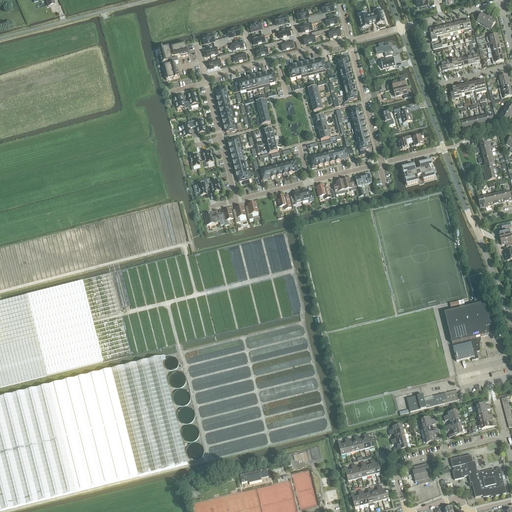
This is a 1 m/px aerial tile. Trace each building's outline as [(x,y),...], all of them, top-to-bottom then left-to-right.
[(418,8),(429,5),(427,0),(416,0),(418,8)] [(322,8),(323,14),(316,16),(317,20),(326,17),(325,14),(334,12),(335,12),(334,9),(335,9),(334,6),(333,6),(333,5),(333,6),(331,6),(331,4),(325,6),(326,7),(322,8)] [(374,15),(370,15),(372,24),(376,23),(377,25),(384,23),(381,10),(373,12),(374,15)] [(307,19),(308,22),(317,20),(316,16),(309,17),(308,12),(307,12),(304,13),(304,11),(298,12),(298,14),(297,15),(297,14),(296,15),(297,15),(296,15),(297,18),(298,21),(299,21),(298,21),(307,19)] [(366,14),(359,16),(362,29),(370,27),(369,25),(372,24),(370,15),(367,16),(366,14)] [(476,24),(481,26),(486,18),(481,15),(479,18),(478,18),(474,19),(475,23),(476,23),(476,24)] [(275,20),(276,26),(269,28),(270,32),(279,29),(278,26),(287,24),(288,24),(287,21),(287,18),(286,18),(286,17),(286,18),(284,18),(284,16),(278,18),(278,19),(275,20)] [(487,18),(486,18),(481,26),(485,29),(491,20),(489,20),(491,17),(490,16),(489,16),(488,16),(487,18)] [(326,17),(317,20),(318,24),(325,22),(327,27),(338,24),(338,25),(338,24),(338,21),(337,21),(336,18),(327,21),(326,17)] [(301,33),(301,34),(302,34),(312,31),(311,26),(318,24),(317,20),(308,22),(309,25),(300,27),(300,30),(301,33)] [(495,23),(491,20),(485,29),(490,32),(495,23)] [(260,24),(257,25),(256,23),(251,25),(251,26),(250,27),(249,27),(250,27),(249,27),(250,30),(251,33),(260,31),(261,34),(270,32),(269,28),(264,29),(263,24),(261,24),(260,24)] [(460,32),(463,31),(464,34),(466,33),(464,23),(462,23),(458,23),(460,32)] [(451,25),(448,26),(450,34),(453,33),(454,36),(456,36),(453,25),(452,26),(451,25)] [(237,28),(231,30),(231,32),(228,32),(229,38),(222,40),(223,44),(232,41),(231,38),(240,36),(240,33),(239,30),(239,29),(238,29),(238,30),(237,30),(237,28)] [(432,32),(430,33),(432,42),(437,40),(436,38),(440,37),(438,28),(434,29),(434,30),(432,30),(432,32)] [(279,29),(270,32),(271,36),(278,34),(280,39),(290,36),(290,37),(291,37),(291,36),(291,33),(290,33),(289,30),(280,33),(279,29)] [(329,29),(320,32),(321,36),(328,34),(330,40),(330,39),(341,36),(341,37),(341,36),(341,33),(340,33),(339,30),(330,33),(329,29)] [(271,36),(270,32),(261,34),(262,37),(253,39),(253,42),(254,46),(254,45),(254,46),(255,46),(265,43),(264,38),(271,36)] [(314,38),(321,36),(320,32),(311,34),(312,37),(303,39),(304,42),(303,42),(304,46),(304,45),(305,46),(315,43),(316,43),(314,38)] [(213,43),(214,46),(223,44),(222,40),(215,41),(213,36),(210,37),(209,35),(204,37),(204,39),(203,39),(202,39),(203,43),(203,42),(204,45),(213,43)] [(232,41),(223,44),(224,48),(231,46),(232,51),(233,51),(243,48),(243,49),(244,49),(244,48),(243,45),(242,42),(233,45),(232,41)] [(282,41),(273,43),(274,48),(281,46),(283,52),(283,51),(293,49),(294,49),(294,48),(294,45),(293,45),(292,42),(283,45),(282,41)] [(189,56),(187,50),(185,43),(171,47),(174,58),(180,56),(181,58),(189,56)] [(267,50),(274,48),(273,43),(264,46),(265,49),(256,52),(256,51),(256,54),(256,55),(257,58),(257,57),(257,58),(258,58),(268,55),(269,55),(267,50)] [(206,51),(206,54),(206,58),(207,57),(207,58),(208,58),(207,58),(218,55),(217,49),(220,49),(221,52),(225,51),(224,48),(223,44),(214,46),(215,49),(206,52),(206,51)] [(375,49),(376,49),(378,54),(384,52),(384,53),(386,58),(392,56),(391,53),(392,53),(390,45),(383,47),(383,44),(378,45),(379,48),(375,49)] [(165,48),(158,50),(162,64),(163,64),(163,67),(166,81),(173,79),(173,80),(179,78),(177,71),(175,71),(174,65),(175,64),(178,64),(177,60),(173,61),(169,47),(165,49),(165,48)] [(235,53),(226,56),(227,60),(234,58),(236,64),(236,63),(246,61),(247,61),(247,60),(247,57),(246,57),(245,54),(236,57),(235,53)] [(473,53),(471,53),(475,67),(476,66),(476,64),(479,63),(477,55),(474,55),(473,53)] [(220,62),(227,60),(226,56),(217,58),(218,61),(209,64),(209,63),(209,66),(210,70),(211,70),(221,67),(220,62)] [(342,56),(336,57),(338,67),(348,64),(347,61),(348,61),(347,58),(343,60),(342,56)] [(503,57),(503,56),(492,59),(493,64),(504,62),(503,57)] [(396,67),(393,57),(393,58),(381,61),(380,61),(383,70),(395,66),(395,67),(396,67)] [(319,61),(319,62),(317,62),(320,74),(326,72),(325,70),(328,70),(327,64),(324,65),(323,61),(322,61),(322,60),(319,61)] [(442,72),(448,71),(446,62),(442,63),(442,61),(437,62),(439,73),(442,72)] [(314,62),(311,63),(314,75),(320,74),(317,62),(315,63),(314,62)] [(308,77),(314,75),(311,63),(310,63),(311,64),(309,64),(308,63),(305,64),(308,77)] [(303,65),(299,66),(302,78),(308,77),(305,64),(305,65),(303,66),(303,65)] [(338,67),(340,73),(351,70),(350,70),(349,68),(350,68),(349,64),(348,64),(338,67)] [(293,68),(296,78),(301,77),(302,79),(302,78),(299,66),(299,67),(297,67),(297,66),(293,67),(293,68)] [(290,80),(296,78),(293,68),(290,69),(290,68),(286,69),(287,73),(288,73),(290,80)] [(351,74),(351,70),(340,73),(341,78),(351,76),(350,74),(351,74)] [(267,74),(270,85),(276,83),(274,76),(275,76),(274,72),(270,73),(270,74),(267,75),(267,74)] [(264,86),(270,85),(267,74),(263,75),(263,76),(261,76),(261,75),(264,86)] [(255,77),(258,90),(264,88),(264,86),(261,75),(257,76),(258,77),(256,78),(255,77)] [(392,83),(393,90),(406,87),(404,80),(407,79),(406,75),(399,77),(400,81),(392,83)] [(339,79),(341,85),(354,82),(353,82),(352,82),(352,80),(353,80),(352,76),(351,76),(341,78),(339,79)] [(497,81),(498,84),(509,81),(509,80),(508,80),(507,76),(499,78),(500,81),(497,81)] [(252,91),(258,90),(255,77),(252,78),(252,79),(250,79),(250,78),(249,78),(252,91)] [(246,79),(246,80),(243,81),(246,93),(252,91),(249,78),(246,79)] [(241,94),(246,93),(243,81),(242,81),(241,81),(238,82),(239,82),(238,82),(239,86),(236,87),(237,93),(240,92),(241,94)] [(354,85),(354,82),(341,85),(342,91),(354,88),(353,86),(354,85)] [(216,95),(217,95),(217,98),(227,95),(225,86),(219,87),(220,91),(215,92),(216,95)] [(308,89),(309,95),(319,93),(318,87),(308,89)] [(342,91),(344,97),(356,93),(355,93),(355,91),(356,91),(355,87),(354,88),(342,91)] [(408,94),(406,87),(393,90),(395,98),(403,95),(404,99),(412,98),(411,93),(408,94)] [(450,92),(451,100),(460,98),(457,87),(452,88),(453,91),(450,92)] [(187,103),(188,109),(189,112),(192,111),(191,107),(198,106),(198,104),(196,93),(188,95),(190,102),(187,103)] [(319,93),(309,95),(311,101),(321,98),(319,93)] [(357,97),(356,93),(344,97),(345,103),(349,102),(349,103),(352,102),(351,101),(357,100),(356,97),(357,97)] [(218,104),(229,101),(227,95),(217,98),(216,98),(217,102),(218,102),(219,104),(218,104)] [(185,110),(188,109),(187,103),(184,103),(182,96),(174,98),(174,100),(173,100),(174,105),(176,105),(177,109),(184,107),(185,110)] [(311,101),(312,107),(322,104),(321,98),(311,101)] [(256,103),(255,103),(256,109),(266,106),(265,100),(256,103)] [(220,109),(230,107),(229,101),(218,104),(219,108),(220,107),(220,109)] [(324,110),(322,104),(312,107),(314,113),(317,112),(324,110)] [(221,115),(221,116),(234,113),(232,106),(230,107),(220,109),(219,110),(220,113),(221,113),(222,115),(221,115)] [(266,106),(256,109),(258,115),(268,112),(266,106)] [(350,111),(351,117),(362,114),(361,111),(360,111),(359,108),(354,110),(353,109),(351,110),(351,111),(350,111)] [(511,112),(505,108),(502,113),(510,118),(511,117),(511,112)] [(399,109),(393,110),(395,115),(397,114),(401,128),(408,125),(407,123),(412,121),(409,111),(403,112),(400,113),(399,109)] [(258,115),(259,120),(269,118),(268,112),(258,115)] [(389,112),(382,113),(385,122),(387,122),(388,127),(394,125),(393,120),(392,120),(389,112)] [(235,118),(234,113),(221,116),(222,119),(223,119),(223,121),(235,118)] [(508,123),(510,118),(502,113),(499,117),(499,118),(498,119),(499,123),(503,122),(504,120),(508,123)] [(362,116),(361,117),(361,115),(362,114),(351,117),(353,122),(351,123),(362,120),(363,120),(362,116)] [(317,125),(322,123),(327,121),(326,121),(325,116),(325,115),(318,117),(315,118),(317,124),(317,125)] [(224,127),(237,124),(236,124),(235,124),(233,119),(235,119),(235,118),(223,121),(222,121),(223,125),(224,125),(225,127),(224,127)] [(271,124),(269,118),(259,120),(261,126),(268,124),(268,125),(268,124),(271,124)] [(206,132),(204,126),(203,121),(202,122),(202,120),(195,122),(195,121),(192,122),(193,128),(196,127),(198,134),(206,132)] [(351,123),(352,129),(365,125),(364,122),(363,122),(362,120),(351,123)] [(322,123),(317,125),(318,130),(323,129),(323,128),(328,127),(327,121),(322,123)] [(193,128),(192,122),(188,123),(189,125),(181,127),(183,132),(181,132),(183,137),(184,137),(184,138),(192,136),(190,129),(193,128)] [(238,130),(237,124),(224,127),(225,131),(226,131),(226,133),(232,132),(235,132),(235,131),(238,130)] [(365,126),(365,125),(352,129),(354,135),(356,135),(365,132),(366,132),(365,128),(364,128),(364,126),(365,126)] [(328,127),(323,128),(323,129),(318,130),(318,131),(319,131),(320,136),(325,135),(324,134),(330,133),(330,132),(329,133),(328,127)] [(264,137),(263,137),(269,136),(269,137),(274,136),(272,129),(269,130),(269,129),(269,130),(262,131),(262,132),(264,137)] [(366,134),(365,132),(356,135),(357,140),(368,137),(367,134),(366,134)] [(329,133),(330,133),(324,134),(325,135),(320,136),(321,141),(331,139),(331,138),(329,133)] [(413,136),(409,137),(411,144),(414,143),(415,147),(420,146),(421,146),(421,145),(423,145),(421,136),(413,138),(413,136)] [(368,138),(368,137),(357,140),(359,146),(368,144),(369,143),(368,140),(367,140),(367,138),(368,138)] [(406,140),(398,142),(400,151),(402,150),(402,151),(404,150),(403,150),(408,149),(407,145),(411,144),(409,139),(409,137),(405,138),(406,140)] [(228,144),(229,148),(242,145),(240,139),(237,140),(237,139),(234,140),(229,142),(229,144),(228,144)] [(369,147),(368,144),(359,146),(361,156),(367,154),(366,151),(370,149),(370,147),(369,147)] [(243,151),(242,145),(229,148),(230,148),(231,150),(230,150),(231,154),(232,154),(241,151),(243,151)] [(345,147),(339,149),(339,151),(342,161),(344,160),(347,160),(347,159),(348,159),(347,155),(350,154),(348,149),(345,149),(345,147)] [(243,157),(241,151),(232,154),(232,156),(231,156),(232,160),(243,157)] [(339,151),(334,152),(336,162),(336,163),(340,162),(340,161),(342,161),(339,151)] [(205,162),(202,162),(204,168),(209,167),(208,164),(214,163),(213,159),(212,159),(211,152),(203,154),(205,158),(204,159),(205,162)] [(334,152),(328,154),(330,164),(330,165),(331,164),(334,164),(334,163),(336,162),(334,152)] [(328,154),(322,155),(324,165),(325,166),(328,165),(328,164),(330,164),(328,154)] [(192,168),(200,166),(201,169),(199,170),(200,176),(206,175),(204,168),(202,162),(200,163),(199,160),(198,155),(190,157),(192,164),(191,165),(192,168)] [(322,155),(316,157),(319,166),(318,167),(319,167),(323,167),(322,166),(324,165),(322,155)] [(244,163),(243,157),(232,160),(233,160),(234,162),(233,162),(234,166),(235,165),(244,163)] [(316,157),(310,158),(312,165),(311,165),(312,169),(316,168),(316,167),(318,167),(319,166),(316,157)] [(298,169),(295,160),(289,162),(292,173),(295,172),(296,173),(299,172),(298,169)] [(406,174),(408,180),(405,180),(407,186),(418,183),(417,178),(422,176),(424,182),(435,179),(434,173),(431,173),(430,168),(432,167),(431,161),(419,165),(420,167),(415,168),(414,166),(402,169),(404,175),(406,174)] [(289,174),(289,175),(292,174),(293,174),(292,173),(289,162),(284,163),(287,175),(289,174)] [(246,169),(244,163),(235,165),(235,167),(234,168),(235,171),(246,169)] [(287,175),(284,163),(278,165),(281,176),(283,176),(283,177),(287,176),(287,175)] [(277,177),(277,178),(281,177),(281,176),(278,165),(272,166),(272,168),(273,168),(275,178),(277,177)] [(266,168),(260,169),(260,171),(257,172),(259,178),(262,177),(263,181),(264,181),(267,180),(269,179),(267,169),(266,168)] [(271,180),(275,179),(275,178),(273,168),(272,168),(267,169),(269,179),(271,179),(271,180)] [(238,177),(247,175),(246,169),(235,171),(235,172),(236,171),(237,173),(236,174),(237,177),(238,177)] [(355,178),(358,187),(372,184),(369,174),(355,178)] [(249,180),(247,175),(238,177),(238,180),(239,183),(243,182),(244,186),(250,184),(249,180)] [(210,179),(207,180),(209,186),(211,186),(212,189),(213,193),(221,192),(219,184),(220,184),(219,180),(211,182),(210,179)] [(345,180),(342,180),(345,191),(350,189),(351,192),(355,191),(353,181),(350,182),(349,179),(346,180),(345,180)] [(206,187),(209,186),(207,180),(202,182),(203,185),(197,186),(198,190),(199,189),(200,197),(208,195),(206,190),(207,190),(206,187)] [(340,192),(345,191),(342,180),(340,181),(339,182),(336,183),(337,186),(334,186),(336,196),(341,195),(340,192)] [(331,200),(335,199),(333,190),(329,191),(329,188),(325,189),(324,186),(314,188),(314,189),(316,188),(319,197),(324,196),(325,200),(331,198),(331,200)] [(308,190),(301,192),(303,201),(308,200),(308,202),(310,203),(314,202),(312,192),(308,193),(308,190)] [(296,203),(303,201),(301,192),(293,194),(294,197),(291,197),(293,206),(297,205),(296,203)] [(285,210),(292,208),(289,198),(286,199),(285,196),(275,198),(275,199),(277,198),(280,208),(284,206),(285,210)] [(253,219),(252,214),(258,213),(256,203),(255,203),(254,203),(252,203),(252,204),(248,205),(249,209),(246,209),(249,220),(253,219)] [(236,212),(233,212),(236,224),(241,222),(247,221),(246,216),(244,206),(242,207),(241,206),(240,207),(239,208),(235,208),(236,212)] [(222,215),(224,225),(225,227),(229,225),(228,221),(233,219),(231,210),(224,211),(225,215),(222,215)] [(221,226),(224,225),(222,215),(218,216),(218,214),(214,215),(214,214),(204,216),(207,226),(216,224),(216,222),(219,221),(221,226)] [(498,232),(500,239),(510,236),(508,230),(511,229),(511,225),(501,227),(502,231),(498,232)] [(510,236),(500,239),(502,246),(506,245),(509,244),(510,247),(511,246),(511,242),(511,243),(510,236)] [(27,296),(0,302),(0,511),(138,477),(111,369),(0,397),(0,388),(47,377),(47,376),(48,376),(88,366),(131,355),(110,274),(88,280),(27,296)] [(481,275),(475,276),(469,278),(475,303),(487,300),(481,275)] [(449,304),(451,310),(460,307),(465,306),(464,300),(458,302),(458,301),(449,304)] [(456,362),(459,361),(471,358),(472,361),(479,359),(477,352),(479,352),(480,352),(481,337),(495,334),(488,303),(444,313),(452,344),(453,347),(456,362)] [(138,477),(188,464),(162,361),(166,360),(165,356),(111,369),(138,477)] [(172,358),(170,359),(167,360),(166,362),(165,365),(166,367),(167,370),(169,371),(172,372),(174,371),(176,370),(178,368),(179,365),(178,363),(177,360),(175,359),(172,358)] [(178,372),(176,372),(173,374),(171,376),(170,378),(169,381),(170,384),(171,386),(174,388),(176,389),(179,389),(182,388),(184,387),(186,384),(186,382),(186,379),(185,376),(184,374),(181,373),(178,372)] [(183,390),(180,391),(177,392),(175,394),(174,397),(174,400),(174,403),(176,405),(179,407),(182,408),(185,407),(187,406),(189,404),(191,401),(191,398),(190,395),(188,393),(186,391),(183,390)] [(443,405),(460,400),(458,391),(457,391),(458,392),(446,394),(445,394),(435,397),(435,396),(434,396),(436,402),(425,405),(423,395),(407,399),(410,413),(424,409),(443,405)] [(187,408),(185,408),(182,409),(180,411),(179,413),(178,416),(178,419),(179,421),(181,423),(183,425),(186,425),(188,425),(191,424),(193,423),(194,420),(195,418),(195,415),(194,412),(192,410),(190,409),(187,408)] [(491,408),(477,411),(478,416),(488,413),(487,411),(491,410),(491,408)] [(444,417),(444,420),(458,416),(457,411),(447,414),(448,416),(444,417)] [(479,421),(480,425),(490,423),(489,420),(494,419),(493,417),(479,421)] [(461,425),(459,421),(450,423),(450,425),(446,427),(447,429),(461,425)] [(436,424),(436,422),(422,425),(423,430),(432,428),(432,425),(436,424)] [(393,430),(389,432),(389,434),(403,430),(406,430),(404,425),(392,428),(393,430)] [(191,426),(189,426),(186,427),(184,429),(183,431),(182,433),(183,436),(183,438),(185,441),(187,442),(190,443),(192,443),(195,442),(197,441),(199,439),(200,436),(200,434),(199,431),(198,429),(196,427),(194,426),(191,426)] [(463,435),(462,430),(452,432),(453,435),(449,436),(449,439),(463,435)] [(439,434),(438,431),(424,435),(425,439),(435,437),(434,435),(439,434)] [(368,434),(366,435),(370,451),(375,450),(372,438),(369,439),(368,434)] [(395,440),(391,441),(392,443),(408,439),(407,434),(404,435),(395,437),(395,440)] [(358,437),(356,437),(360,451),(365,450),(362,440),(360,441),(358,437)] [(351,453),(355,452),(353,443),(350,443),(349,439),(347,439),(351,453)] [(341,456),(346,455),(343,445),(341,446),(340,441),(338,442),(341,456)] [(409,444),(409,443),(397,447),(398,449),(393,450),(394,452),(410,448),(409,444),(407,445),(407,444),(409,444)] [(196,444),(193,444),(191,445),(189,447),(187,449),(187,452),(187,455),(188,458),(190,460),(193,461),(196,461),(198,461),(201,460),(203,458),(204,455),(205,453),(204,450),(203,447),(201,445),(199,444),(196,444)] [(506,494),(502,476),(501,472),(500,468),(496,469),(496,471),(494,471),(494,469),(479,473),(479,471),(477,471),(476,470),(477,470),(475,462),(473,463),(471,455),(450,460),(452,468),(453,468),(454,471),(452,472),(455,481),(464,478),(464,477),(467,476),(468,476),(470,484),(472,483),(475,498),(482,496),(483,498),(490,496),(491,498),(506,494)] [(374,460),(372,461),(376,475),(381,474),(378,464),(376,465),(374,460)] [(365,463),(363,463),(367,477),(371,476),(369,466),(366,467),(365,463)] [(415,482),(417,482),(418,485),(431,482),(430,479),(431,478),(428,467),(427,468),(427,464),(414,467),(415,471),(412,471),(415,482)] [(356,465),(354,466),(357,480),(362,478),(359,469),(357,469),(356,465)] [(348,482),(353,481),(350,471),(348,472),(347,467),(344,468),(348,482)] [(263,478),(269,477),(267,468),(255,471),(255,472),(251,473),(251,472),(240,475),(242,483),(247,482),(247,481),(249,481),(249,483),(262,480),(261,478),(263,478)] [(382,491),(381,486),(379,487),(383,501),(387,500),(385,490),(382,491)] [(373,493),(372,489),(370,489),(373,503),(378,502),(376,492),(373,493)] [(364,496),(363,491),(360,492),(364,506),(369,505),(366,495),(364,496)] [(355,508),(359,507),(357,497),(354,498),(353,494),(351,494),(355,508)]
